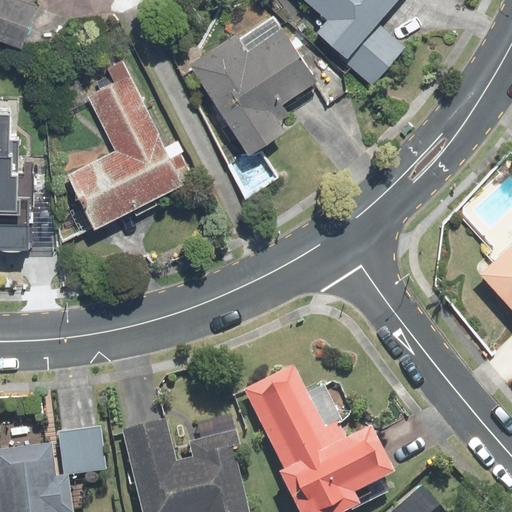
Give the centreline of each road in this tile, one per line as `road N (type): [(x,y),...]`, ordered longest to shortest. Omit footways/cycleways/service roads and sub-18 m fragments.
road 1 (residential): [(0,338),(48,339),(181,315),(341,239)]
road 2 (residential): [(511,457),(341,239)]
road 3 (residential): [(341,239),(445,147),(511,41)]
